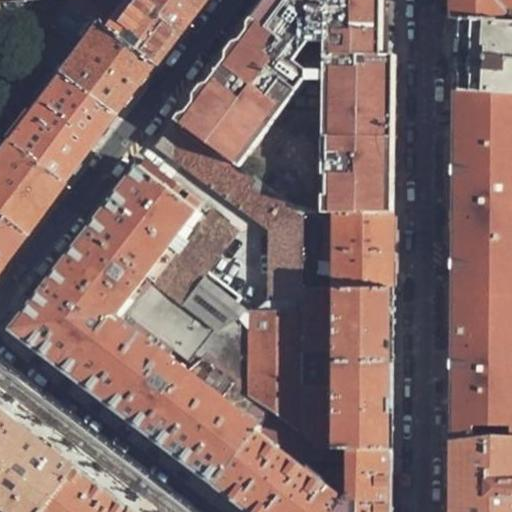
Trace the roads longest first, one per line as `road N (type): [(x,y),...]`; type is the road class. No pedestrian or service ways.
road 1 (residential): [(420,511),(423,0)]
road 2 (residential): [(0,315),(239,0)]
road 3 (secondary): [(191,511),(0,364)]
